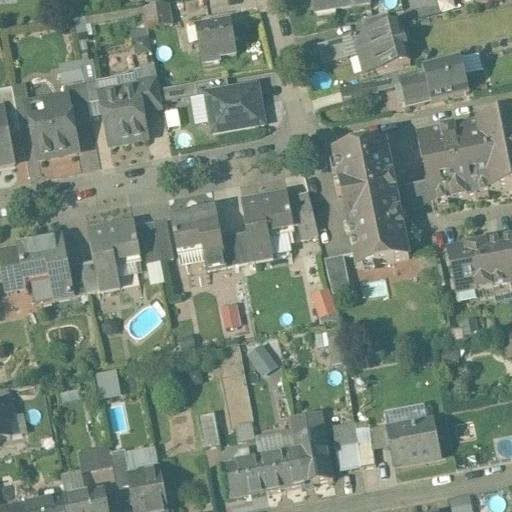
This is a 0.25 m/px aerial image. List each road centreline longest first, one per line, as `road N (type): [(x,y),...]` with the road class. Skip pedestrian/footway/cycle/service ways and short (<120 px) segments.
road 1 (residential): [(0,211),(312,151)]
road 2 (residential): [(511,469),(292,511)]
road 3 (residential): [(312,151),(511,107)]
road 4 (residential): [(269,0),(312,151)]
